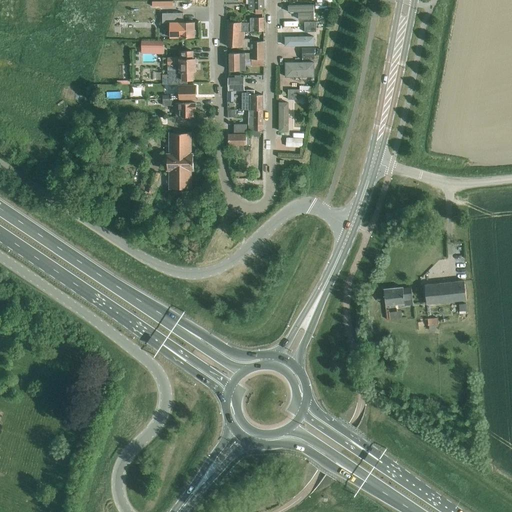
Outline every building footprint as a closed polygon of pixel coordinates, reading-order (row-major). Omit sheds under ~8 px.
[(249,0),(249,9),(255,8),(263,8),(264,8),(263,0),(249,0)] [(179,21),(179,37),(195,37),(195,21),(183,22),(183,13),(162,13),(162,21),(179,21)] [(250,18),(251,31),(264,31),(264,17),(250,18)] [(251,53),(249,53),(249,58),(264,59),(264,41),(251,41),(251,39),(245,39),(245,32),(249,32),(249,22),(228,22),(228,47),(243,47),(243,49),(251,50),(251,53)] [(316,32),(316,22),(305,22),(305,32),(316,32)] [(314,36),(285,36),(285,46),(314,46),(314,36)] [(163,41),(142,41),(142,49),(158,50),(158,42),(163,42),(163,43),(163,41)] [(315,47),(302,47),(302,60),(315,60),(315,47)] [(187,80),(193,80),(193,72),(195,72),(195,58),(192,58),(192,51),(182,51),(182,58),(167,59),(167,74),(163,74),(163,84),(187,83),(187,80)] [(249,58),(249,53),(230,52),(230,70),(245,70),(246,64),(251,64),(251,66),(263,66),(264,59),(249,58)] [(315,62),(285,63),(285,77),(315,77),(315,62)] [(229,78),(229,90),(244,90),(244,78),(229,78)] [(171,93),(171,99),(173,99),(196,98),(196,86),(179,86),(179,93),(171,93)] [(300,86),(300,90),(288,90),(288,99),(300,100),(300,94),(314,95),(315,87),(300,86)] [(263,110),(263,94),(254,94),(254,90),(249,90),(249,93),(242,93),(242,110),(249,110),(263,110)] [(230,106),(235,106),(235,97),(242,97),(242,91),(229,92),(230,106)] [(193,109),(196,109),(196,103),(175,103),(175,109),(176,109),(177,116),(193,116),(193,109)] [(284,105),(284,126),(294,126),(294,105),(284,105)] [(249,124),(249,130),(251,130),(251,131),(254,131),(262,131),(262,125),(263,125),(263,110),(249,110),(249,122),(249,124)] [(251,130),(249,130),(249,131),(247,131),(247,124),(234,124),(234,134),(228,134),(229,145),(251,144),(251,131),(251,130)] [(194,169),(194,153),(191,153),(191,133),(170,133),(170,153),(168,153),(167,169),(170,169),(170,187),(173,187),(173,192),(187,192),(187,187),(191,187),(191,169),(194,169)] [(303,139),(287,138),(286,147),(302,147),(303,139)] [(139,188),(152,192),(159,173),(146,168),(139,188)] [(425,285),(427,304),(467,301),(465,281),(425,285)] [(385,289),(386,305),(405,303),(404,287),(385,289)] [(429,319),(430,327),(439,326),(438,319),(429,319)]
